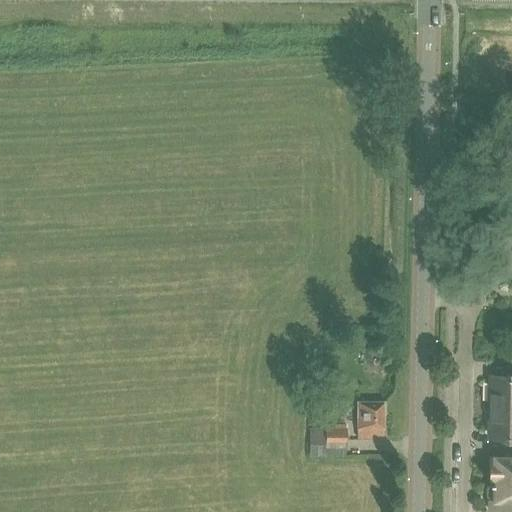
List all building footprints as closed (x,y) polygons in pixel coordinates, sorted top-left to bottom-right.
[(511,377),(492,377),(492,407),(511,407),(511,377)] [(384,438),(385,402),(359,401),(359,437),(384,438)] [(511,437),(511,407),(492,407),(491,437),(511,437)] [(346,423),(326,423),(326,439),(346,439),(346,423)] [(511,458),(491,458),(491,485),(511,485),(511,458)] [(511,511),(511,486),(487,486),(487,494),(489,498),(491,498),(492,511),(511,511)]
